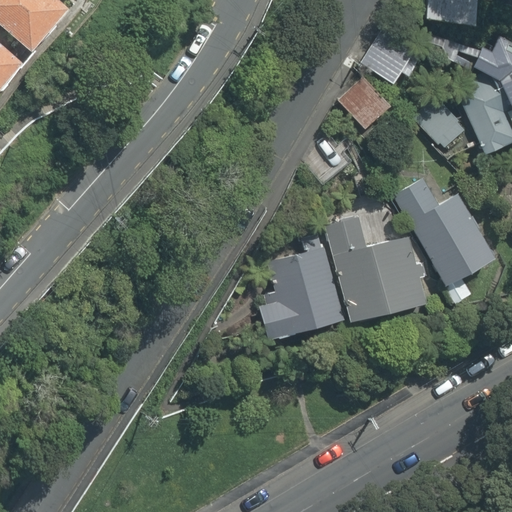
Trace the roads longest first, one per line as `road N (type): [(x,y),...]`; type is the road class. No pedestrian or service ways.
road 1 (residential): [(353,0),(32,511)]
road 2 (residential): [(0,302),(145,139),(236,0)]
road 3 (secondary): [(511,382),(298,511)]
